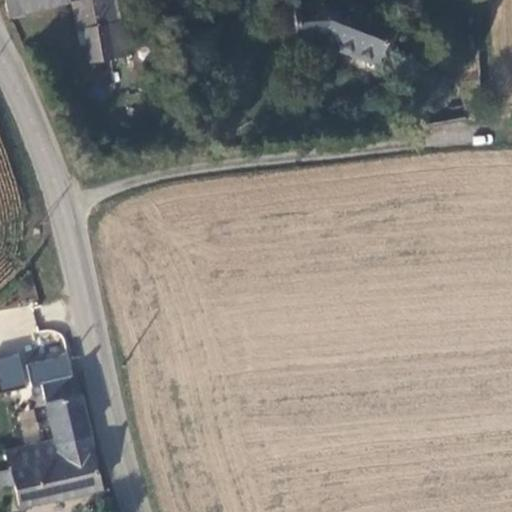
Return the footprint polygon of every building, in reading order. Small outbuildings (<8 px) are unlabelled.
[(5,0),(9,14),(64,0),(5,0)] [(69,0),(77,34),(83,32),(120,22),(116,0),(69,0)] [(372,79),(387,38),(331,14),(289,14),(289,56),(319,58),(372,79)] [(127,56),(120,22),(83,32),(91,67),(127,56)] [(17,342),(20,360),(65,354),(62,335),(17,342)] [(40,380),(45,400),(80,393),(75,372),(40,380)] [(0,394),(29,387),(26,375),(0,382),(0,394)] [(45,400),(54,438),(91,431),(80,393),(45,400)] [(21,508),(105,491),(91,431),(54,438),(6,450),(9,468),(0,470),(0,490),(15,487),(21,508)]
